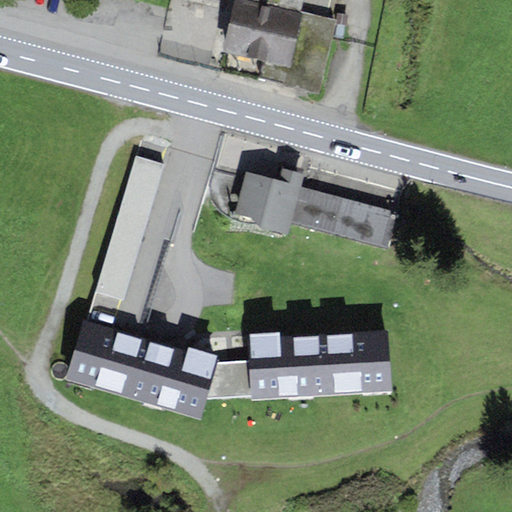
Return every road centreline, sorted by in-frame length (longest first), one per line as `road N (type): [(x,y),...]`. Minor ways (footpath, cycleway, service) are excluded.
road 1 (primary): [(0,49),(511,187)]
road 2 (track): [(43,368),(128,82)]
road 3 (track): [(214,511),(183,457),(57,403),(43,368)]
road 4 (unknown): [(337,141),(356,0)]
